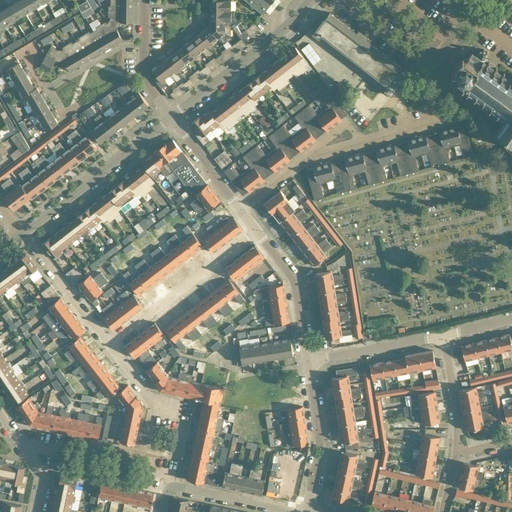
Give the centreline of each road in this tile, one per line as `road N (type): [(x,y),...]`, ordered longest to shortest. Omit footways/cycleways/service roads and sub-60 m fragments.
road 1 (residential): [(22,234),(174,121)]
road 2 (residential): [(174,121),(287,31),(311,0)]
road 3 (residential): [(112,345),(255,232)]
road 4 (residential): [(165,484),(157,470),(21,443)]
road 5 (residential): [(306,511),(319,447),(305,360)]
road 6 (residential): [(112,345),(22,234)]
road 7 (residential): [(305,360),(291,275),(255,232)]
road 8 (residential): [(305,360),(442,335)]
road 9 (residential): [(174,121),(145,81),(145,0)]
road 10 (residential): [(292,511),(165,484)]
